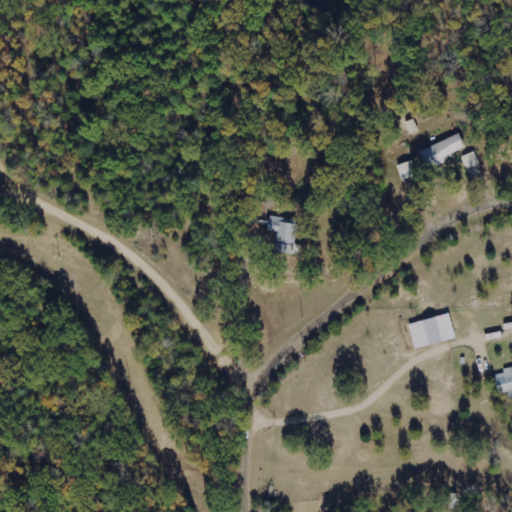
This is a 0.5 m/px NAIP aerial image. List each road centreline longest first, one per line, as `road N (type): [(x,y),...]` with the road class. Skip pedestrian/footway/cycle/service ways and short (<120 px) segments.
road 1 (residential): [(511,206),(440,237),(284,363)]
road 2 (residential): [(251,511),(259,411),(284,363)]
